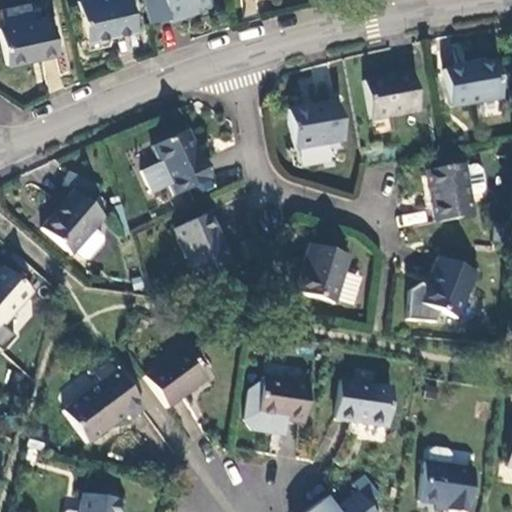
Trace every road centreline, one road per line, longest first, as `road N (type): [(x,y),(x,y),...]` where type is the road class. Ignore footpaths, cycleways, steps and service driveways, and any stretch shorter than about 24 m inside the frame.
road 1 (residential): [(241,63),(378,24),(511,2)]
road 2 (residential): [(395,237),(289,211),(255,188),(241,63)]
road 3 (residential): [(0,151),(241,63)]
